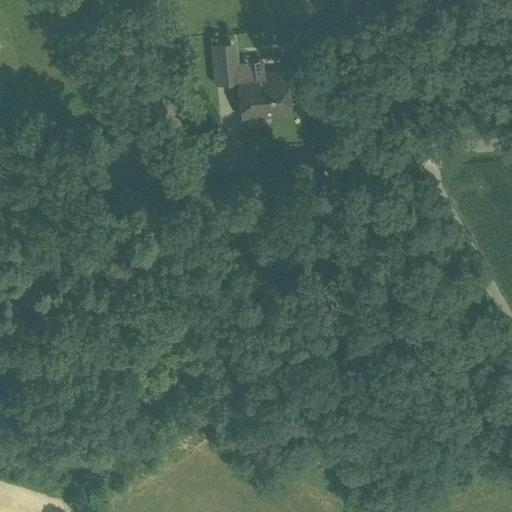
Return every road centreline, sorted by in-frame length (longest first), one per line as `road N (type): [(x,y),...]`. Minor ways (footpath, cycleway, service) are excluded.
road 1 (unclassified): [(422,157),(0,193)]
road 2 (unclassified): [(511,321),(422,157)]
